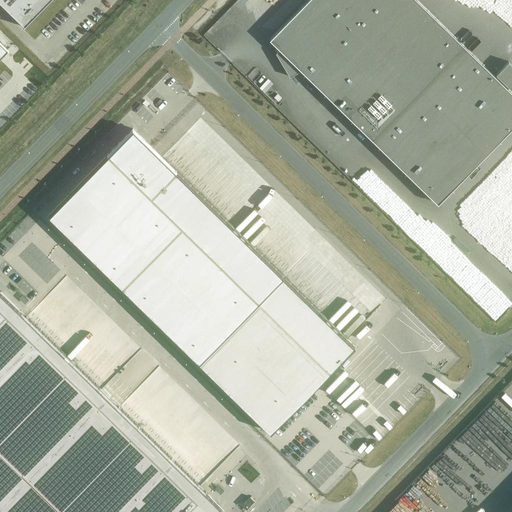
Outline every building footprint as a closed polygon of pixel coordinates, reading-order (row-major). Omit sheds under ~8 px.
[(0,0),(0,1),(17,18),(16,20),(35,0),(0,0)] [(511,86),(511,65),(508,61),(496,74),(497,76),(496,77),(417,0),(307,0),(269,39),(279,49),(276,53),(289,77),(290,76),(285,67),(292,61),(438,203),(511,127),(511,92),(507,88),(509,87),(510,88),(511,86)] [(427,0),(427,1),(437,12),(450,0),(427,0)] [(0,40),(0,57),(8,49),(0,40)] [(133,129),(50,214),(273,434),(358,347),(133,129)] [(0,511),(221,511),(221,509),(221,507),(220,506),(219,504),(0,290),(0,511)] [(241,505),(247,510),(255,501),(250,497),(241,505)]
